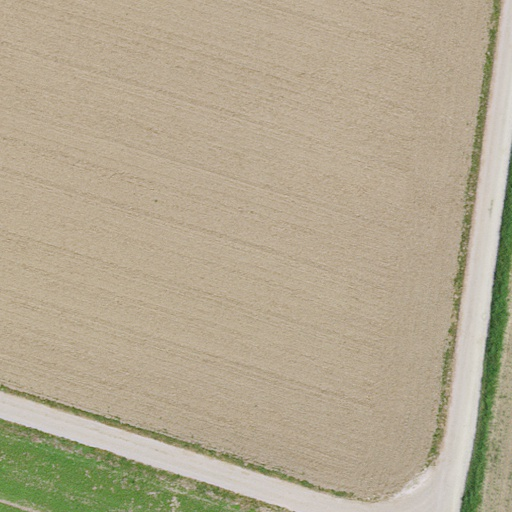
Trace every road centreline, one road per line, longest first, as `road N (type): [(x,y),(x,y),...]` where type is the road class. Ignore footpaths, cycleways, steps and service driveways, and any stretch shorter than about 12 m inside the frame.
road 1 (residential): [(511,9),(437,511)]
road 2 (track): [(326,511),(0,410)]
